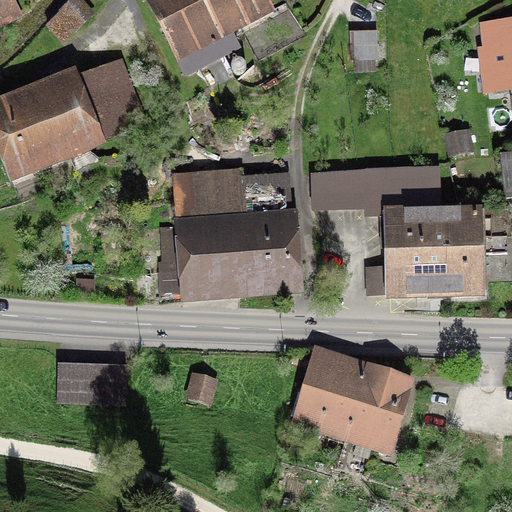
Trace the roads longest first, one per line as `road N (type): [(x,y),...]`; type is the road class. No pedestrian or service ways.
road 1 (primary): [(0,316),(305,337),(511,339)]
road 2 (track): [(0,447),(125,471),(210,511)]
